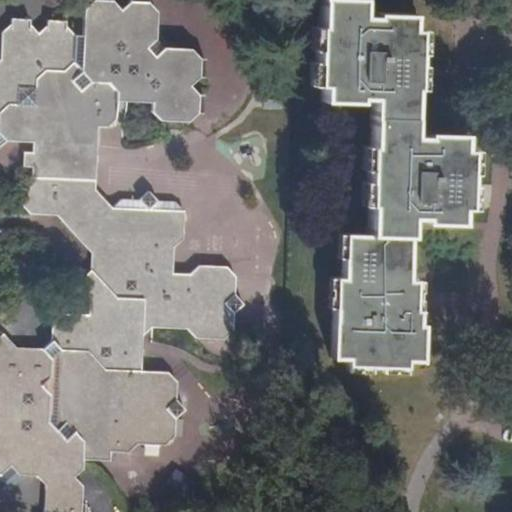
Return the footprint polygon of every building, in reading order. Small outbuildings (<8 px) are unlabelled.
[(0,473),(9,466),(18,475),(36,476),(44,485),(43,511),(79,511),(81,486),(73,477),(81,469),(82,460),(109,461),(110,452),(127,452),(136,444),(163,445),(173,436),(173,419),(183,410),(175,400),(175,382),(167,372),(140,371),(142,335),(151,328),(187,329),(196,338),(222,339),(232,330),(233,313),(242,304),(233,295),(234,276),(225,267),(198,266),(189,274),(171,273),(173,247),(182,238),(183,211),(174,201),(157,201),(148,191),(138,200),(121,198),(110,207),(94,189),(96,126),(105,127),(115,118),(116,100),(151,102),(151,110),(160,120),(187,121),(196,113),(201,113),(202,94),(211,86),(203,77),(204,58),(199,58),(190,48),(163,47),(153,56),(145,47),(154,39),(155,12),(147,2),(147,0),(128,0),(128,1),(119,9),(111,0),(110,0),(92,0),(83,9),(82,35),(73,34),(65,25),(65,20),(46,20),(46,25),(37,33),(29,24),(29,19),(11,19),(10,23),(1,32),(0,45),(0,145),(6,141),(32,142),(32,152),(31,166),(30,177),(21,186),(20,204),(29,214),(56,215),(90,252),(90,270),(75,283),(88,297),(88,314),(61,313),(51,322),(51,340),(40,349),(15,347),(2,333),(0,334),(0,473)] [(372,99),(371,118),(412,119),(413,90),(416,90),(416,88),(402,88),(402,77),(402,66),(417,66),(418,30),(410,29),(411,15),(377,14),(377,17),(361,16),(361,0),(320,0),(319,27),(316,27),(314,86),(322,86),(321,101),(358,102),(358,99),(372,99)] [(369,207),(368,236),(409,237),(409,218),(424,219),(423,223),(459,224),(460,208),(467,209),(467,207),(459,207),(460,196),(460,186),(468,186),(469,149),(462,149),(462,134),(426,134),(426,136),(411,136),(412,119),(371,118),(370,148),(368,148),(366,207),(369,207)] [(22,166),(31,166),(32,152),(23,152),(22,166)] [(408,280),(409,237),(368,236),(344,235),(343,279),(334,278),(332,358),(347,359),(347,365),(406,367),(406,361),(421,361),(422,325),(418,325),(418,310),(407,309),(408,295),(408,282),(415,282),(415,281),(408,280)]
